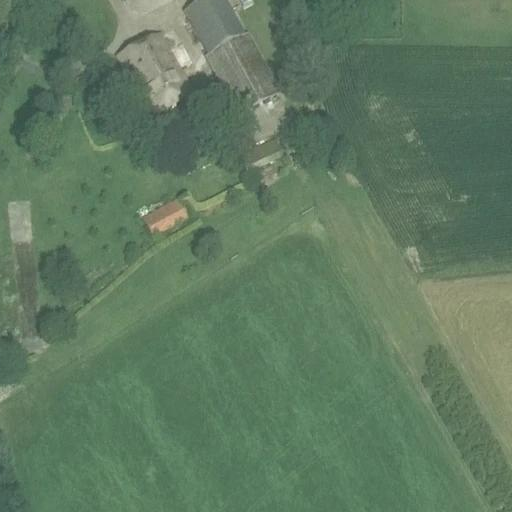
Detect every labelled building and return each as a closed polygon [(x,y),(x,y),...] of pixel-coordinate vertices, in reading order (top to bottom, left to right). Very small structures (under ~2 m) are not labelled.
[(210,0),(183,15),(206,59),(204,60),(237,121),(280,97),(248,37),(244,38),(224,0),(210,0)] [(243,10),(253,5),(250,0),(237,0),(243,10)] [(193,99),(179,72),(193,65),(181,44),(167,51),(160,38),(117,61),(151,122),(193,99)] [(85,68),(86,87),(105,86),(104,67),(85,68)] [(186,109),(194,124),(206,118),(197,102),(186,109)] [(275,141),(239,157),(247,176),(283,160),(275,141)] [(177,201),(141,220),(152,240),(188,221),(177,201)]
